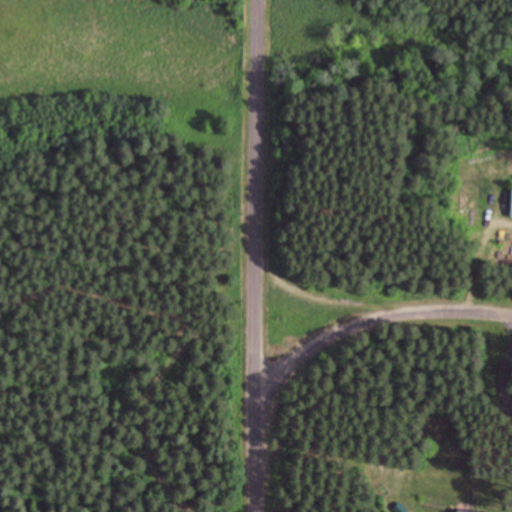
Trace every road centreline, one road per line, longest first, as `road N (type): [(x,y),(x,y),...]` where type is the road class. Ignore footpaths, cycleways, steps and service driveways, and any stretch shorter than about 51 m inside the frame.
road 1 (residential): [(258,511),(261,0)]
road 2 (residential): [(511,310),(366,300),(272,380),(258,422)]
road 3 (residential): [(366,300),(283,277),(262,249)]
